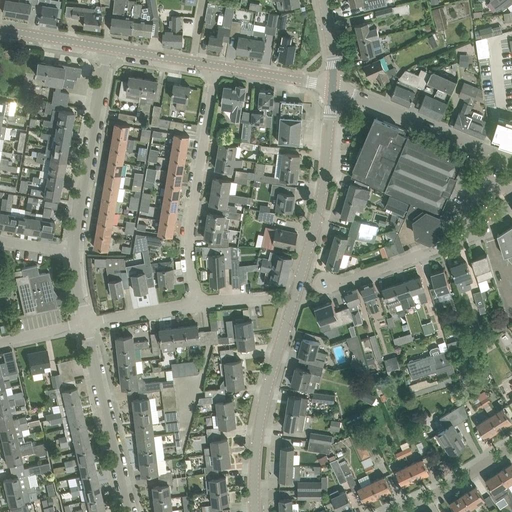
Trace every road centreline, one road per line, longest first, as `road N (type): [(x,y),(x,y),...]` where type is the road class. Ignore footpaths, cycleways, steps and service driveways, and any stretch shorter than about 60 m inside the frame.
road 1 (tertiary): [(254,511),(258,429),(324,184),(332,86)]
road 2 (residential): [(195,303),(188,239),(216,66)]
road 3 (residential): [(511,199),(474,236),(319,289)]
road 4 (residential): [(72,253),(107,47)]
road 5 (residential): [(126,511),(85,322)]
road 6 (residential): [(511,158),(332,86)]
road 7 (residential): [(398,511),(511,445)]
